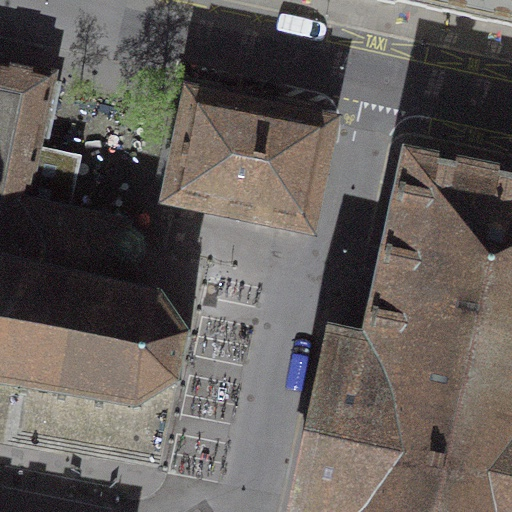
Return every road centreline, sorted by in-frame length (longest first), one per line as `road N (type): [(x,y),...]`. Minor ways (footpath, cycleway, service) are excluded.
road 1 (residential): [(236,511),(277,327),(288,302),(344,237),(377,76)]
road 2 (residential): [(377,76),(44,0)]
road 3 (residential): [(511,107),(377,76)]
